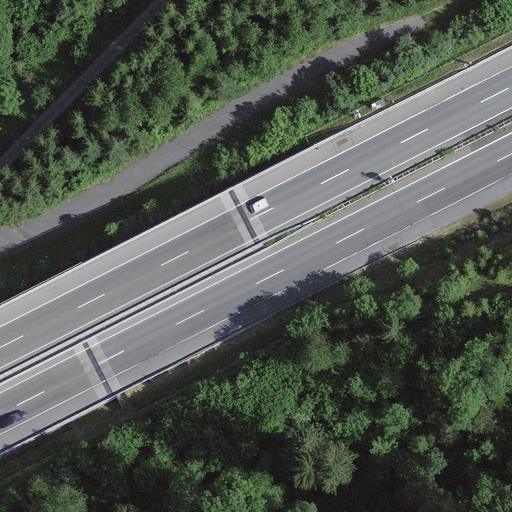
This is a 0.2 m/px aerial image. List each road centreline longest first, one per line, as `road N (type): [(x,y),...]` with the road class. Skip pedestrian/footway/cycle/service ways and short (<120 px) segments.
road 1 (motorway): [(511,86),(0,347)]
road 2 (motorway): [(0,414),(511,153)]
road 3 (track): [(0,240),(113,194),(232,113),(466,0)]
road 4 (track): [(0,165),(163,0)]
